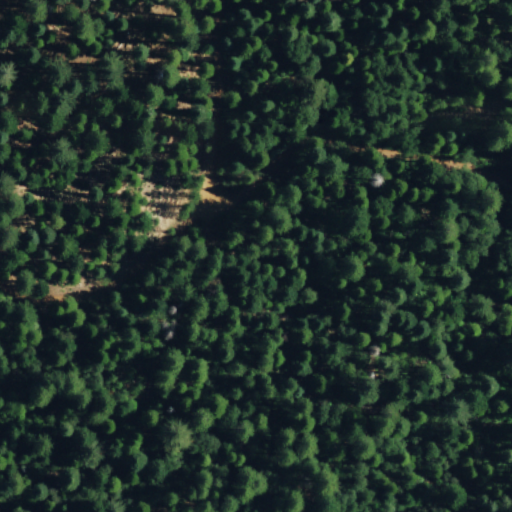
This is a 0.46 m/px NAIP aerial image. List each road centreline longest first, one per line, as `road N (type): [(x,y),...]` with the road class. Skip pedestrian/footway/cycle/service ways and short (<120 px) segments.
road 1 (track): [(511,187),(423,173),(383,138),(300,159),(182,215),(118,324),(39,332),(0,322)]
road 2 (track): [(131,511),(202,425),(296,216),(314,0)]
